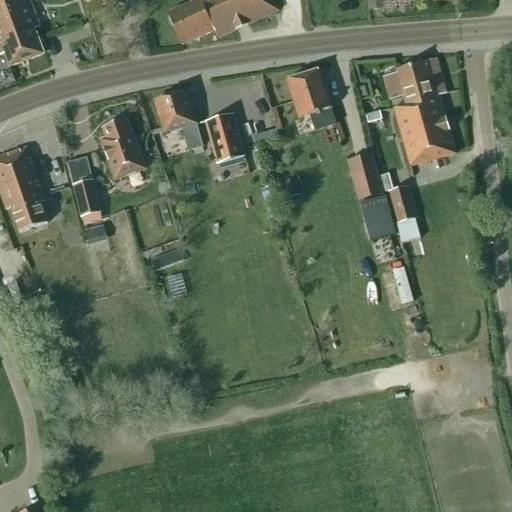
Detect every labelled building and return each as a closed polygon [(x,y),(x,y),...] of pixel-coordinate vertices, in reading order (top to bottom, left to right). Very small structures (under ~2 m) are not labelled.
[(23,0),(0,0),(0,56),(4,55),(9,69),(43,56),(34,31),(39,29),(29,3),(25,5),(23,0)] [(182,47),(214,32),(218,40),(278,12),(272,0),(188,0),(191,5),(167,15),(182,47)] [(383,9),(381,0),(368,0),(369,10),(383,9)] [(446,95),(436,60),(395,71),(404,106),(393,109),(409,168),(455,156),(439,97),(446,95)] [(320,72),(286,82),(298,121),(310,117),(315,132),(335,126),(330,111),(332,110),(320,72)] [(361,97),(367,96),(364,86),(359,88),(361,97)] [(187,93),(154,102),(163,135),(182,130),(188,152),(202,148),(196,126),(187,93)] [(381,121),(379,113),(365,117),(367,124),(381,121)] [(233,116),(206,123),(217,166),(244,159),(233,116)] [(145,171),(130,131),(129,132),(125,120),(102,129),(106,140),(100,142),(115,182),(145,171)] [(44,202),(26,149),(0,158),(0,196),(5,211),(10,210),(19,234),(47,225),(40,204),(44,202)] [(384,198),(372,156),(347,162),(358,205),(384,198)] [(100,213),(86,159),(67,164),(83,227),(101,222),(99,213),(100,213)] [(414,219),(406,188),(387,194),(395,225),(414,219)] [(361,205),(366,224),(391,217),(386,198),(361,205)] [(419,240),(414,221),(395,226),(400,245),(419,240)] [(88,245),(106,240),(103,228),(85,233),(88,245)] [(182,262),(178,250),(151,260),(155,272),(182,262)] [(49,388),(65,382),(60,370),(45,376),(49,388)]
